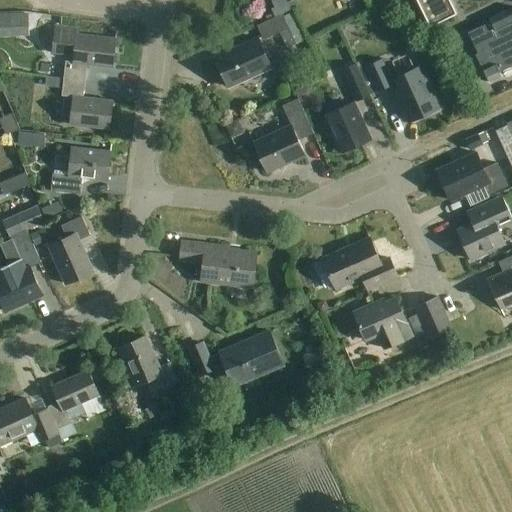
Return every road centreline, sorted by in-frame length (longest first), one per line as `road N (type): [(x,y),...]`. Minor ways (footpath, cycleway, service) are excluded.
road 1 (track): [(511,350),(130,511)]
road 2 (residential): [(0,361),(120,308),(131,292),(143,195)]
road 3 (residential): [(143,195),(162,20)]
road 4 (residential): [(296,210),(401,164),(411,190),(399,196)]
road 5 (residential): [(143,195),(296,210)]
